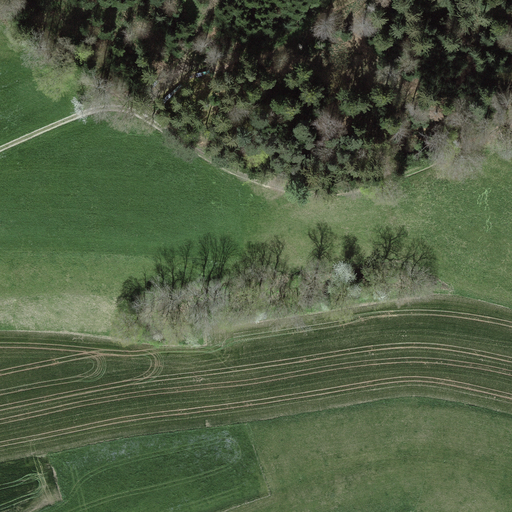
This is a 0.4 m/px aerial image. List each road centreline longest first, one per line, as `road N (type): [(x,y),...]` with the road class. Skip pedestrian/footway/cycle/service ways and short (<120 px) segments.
road 1 (track): [(0,152),(132,102),(221,157),(298,185),(365,179),(511,110)]
road 2 (track): [(0,459),(211,422)]
road 3 (track): [(343,0),(271,45),(188,60)]
road 4 (track): [(211,0),(188,60),(139,106)]
